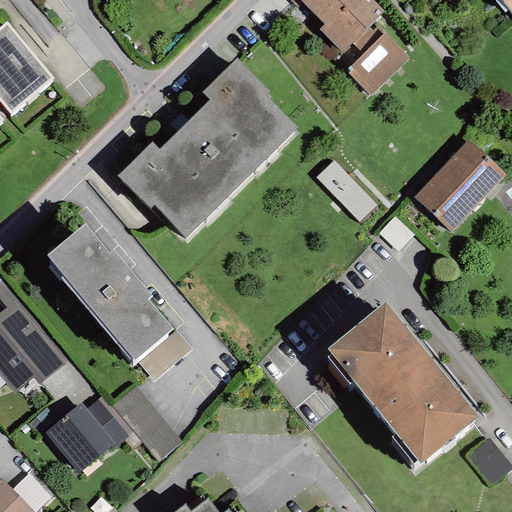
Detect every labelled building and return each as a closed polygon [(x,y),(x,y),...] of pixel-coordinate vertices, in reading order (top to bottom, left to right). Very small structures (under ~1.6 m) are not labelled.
[(288,0),(297,9),(302,3),(299,0),(288,0)] [(299,0),(302,3),(324,25),(318,30),(342,53),(352,43),(363,54),(348,69),(351,72),(348,74),(370,97),(408,60),(377,27),(372,31),(368,27),(383,11),(371,0),(299,0)] [(511,0),(499,0),(511,15),(511,13),(511,0)] [(0,121),(2,120),(0,116),(0,103),(9,114),(53,78),(6,21),(0,26),(0,121)] [(185,238),(297,127),(265,95),(269,92),(245,67),(237,59),(201,93),(209,100),(157,148),(152,142),(117,175),(122,181),(149,209),(152,206),(185,238)] [(468,141),(413,197),(450,233),(505,176),(468,141)] [(334,160),(316,178),(358,222),(376,204),(334,160)] [(394,217),(379,233),(398,252),(414,236),(394,217)] [(84,224),(47,255),(133,359),(171,328),(147,299),(151,296),(113,250),(109,254),(84,224)] [(385,301),(327,349),(331,354),(353,380),(396,433),(418,460),(421,464),(479,417),(385,301)] [(0,361),(38,330),(15,302),(0,313),(0,361)] [(65,363),(38,330),(0,361),(0,376),(14,394),(34,378),(39,385),(65,363)] [(177,331),(138,363),(153,381),(192,349),(177,331)] [(348,384),(353,380),(331,354),(326,357),(348,384)] [(136,385),(111,406),(158,461),(181,442),(136,385)] [(116,446),(128,436),(98,400),(86,410),(113,443),(110,446),(112,449),(116,446)] [(80,403),(45,433),(78,473),(113,443),(80,403)] [(28,424),(36,432),(53,416),(46,408),(28,424)] [(413,464),(418,460),(396,433),(391,436),(413,464)] [(511,469),(511,468),(488,438),(466,455),(491,486),(511,469)] [(29,473),(12,489),(32,511),(35,511),(51,498),(29,473)] [(32,511),(12,489),(1,479),(0,479),(0,511),(32,511)] [(230,511),(228,509),(224,511),(216,511),(206,499),(189,511),(184,504),(173,511),(230,511)]
